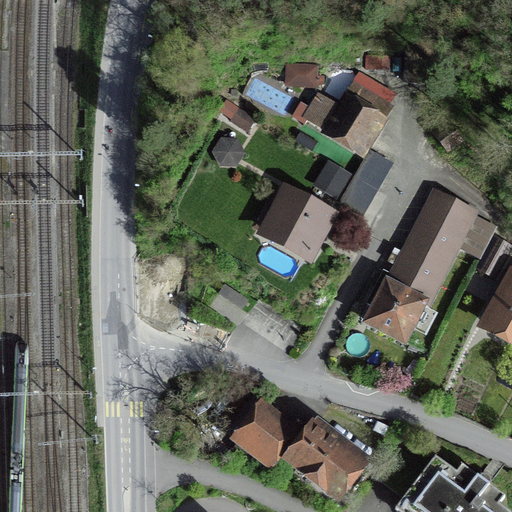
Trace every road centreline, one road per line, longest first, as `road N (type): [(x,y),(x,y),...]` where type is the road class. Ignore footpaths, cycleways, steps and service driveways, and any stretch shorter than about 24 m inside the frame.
road 1 (residential): [(117,345),(303,379),(511,453)]
road 2 (tertiary): [(117,345),(120,93),(134,0)]
road 3 (tertiary): [(125,511),(117,345)]
